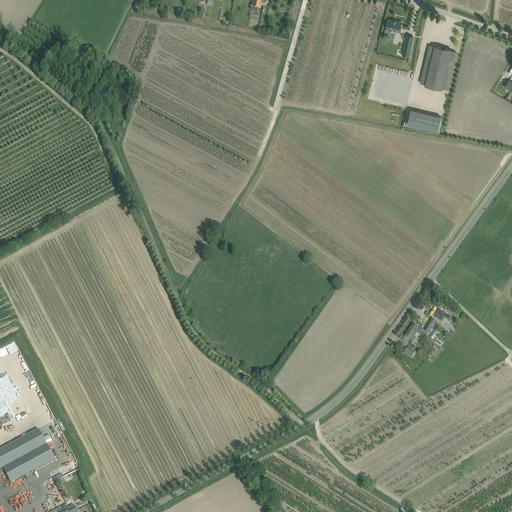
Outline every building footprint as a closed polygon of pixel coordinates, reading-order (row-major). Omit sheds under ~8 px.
[(391,30),(399,32),(400,28),(401,29),(402,25),(401,25),(402,22),(396,20),(396,21),(388,19),(386,29),(391,30)] [(405,41),(402,55),(409,56),(412,42),(405,41)] [(421,78),(420,83),(425,84),(425,85),(442,89),(443,88),(447,89),(455,57),(456,52),(452,51),(452,50),(434,45),(434,46),(429,45),(428,50),(427,53),(432,55),(426,80),(421,78)] [(411,109),(407,124),(437,131),(441,116),(411,109)] [(440,310),(435,318),(442,322),(444,318),(449,320),(451,317),(440,310)] [(420,329),(417,333),(418,333),(426,338),(427,338),(430,340),(433,336),(436,331),(433,328),(437,322),(433,319),(425,331),(420,328),(420,329)] [(420,329),(420,328),(413,324),(405,337),(409,339),(412,341),(418,333),(417,333),(420,329)] [(416,353),(412,350),(408,347),(404,353),(412,359),(416,353)] [(38,430),(0,450),(0,469),(2,469),(11,484),(55,460),(38,430)] [(57,458),(65,455),(61,445),(53,449),(57,458)] [(69,460),(56,467),(59,474),(72,467),(69,460)] [(53,479),(56,485),(64,481),(61,475),(53,479)] [(60,493),(53,497),(56,502),(63,498),(60,493)]
